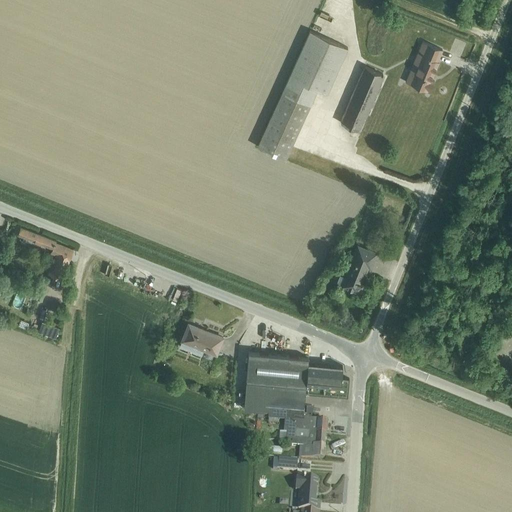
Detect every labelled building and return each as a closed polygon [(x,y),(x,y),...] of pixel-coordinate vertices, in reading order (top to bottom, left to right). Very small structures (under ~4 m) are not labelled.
[(310,30),(257,146),(287,158),(318,89),(327,93),(348,47),(310,30)] [(422,40),(405,81),(430,91),(434,80),(431,79),(439,61),(438,60),(442,49),(422,40)] [(364,66),(339,122),(360,131),(385,75),(364,66)] [(62,257),(69,260),(73,249),(55,242),(56,239),(17,224),(14,232),(18,233),(34,240),(52,247),(50,253),(62,257)] [(356,247),(375,255),(377,251),(358,243),(356,247)] [(375,255),(356,247),(344,276),(340,274),(336,283),(350,288),(350,289),(357,292),(357,291),(360,293),(364,283),(361,282),(368,265),(370,267),(375,255)] [(69,260),(62,257),(61,260),(55,257),(49,272),(62,278),(69,260)] [(175,297),(179,299),(183,287),(179,285),(175,297)] [(46,322),(42,334),(49,337),(53,324),(46,322)] [(189,322),(179,345),(202,354),(204,350),(216,354),(223,336),(198,326),(189,322)] [(246,380),(244,408),(258,410),(304,414),(306,393),(348,397),(349,378),(341,378),(343,365),(341,365),(341,367),(310,364),(310,362),(308,362),(309,357),(249,352),(246,380)] [(304,414),(258,410),(257,415),(268,416),(268,419),(285,421),(284,433),(280,433),(279,440),(295,441),(296,433),(326,434),(327,421),(303,419),(303,415),(304,415),(304,414)] [(296,433),(295,441),(299,446),(298,458),(324,460),(326,434),(296,433)] [(272,446),(280,444),(279,438),(271,439),(272,446)] [(262,447),(261,453),(282,455),(282,449),(262,447)] [(297,471),(297,461),(274,460),(273,469),(297,471)] [(301,511),(313,511),(319,511),(320,503),(314,503),(315,490),(317,490),(318,481),(296,479),(295,492),(299,492),(297,511),(301,511)]
